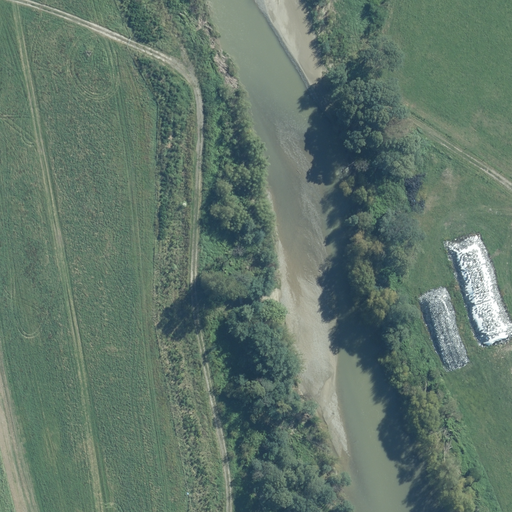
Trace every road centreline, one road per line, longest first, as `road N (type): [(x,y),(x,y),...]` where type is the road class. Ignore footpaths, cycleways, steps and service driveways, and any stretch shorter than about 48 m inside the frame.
road 1 (track): [(255,309),(167,299),(192,106),(186,81),(169,61),(134,43),(12,0)]
road 2 (track): [(193,511),(192,441),(167,299)]
